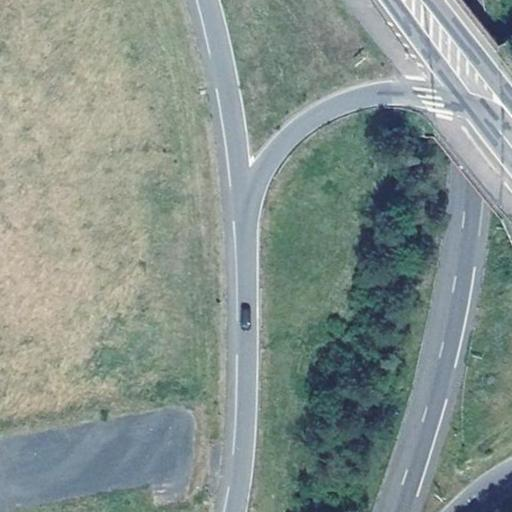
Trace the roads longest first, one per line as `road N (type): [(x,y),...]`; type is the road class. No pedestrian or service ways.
road 1 (motorway): [(395,511),(446,338),(469,182),(453,0)]
road 2 (motorway): [(493,107),(409,91),(320,113),(262,171),(245,215)]
road 3 (motorway): [(245,215),(247,386),(235,511)]
road 4 (motorway): [(207,0),(245,215)]
road 5 (secondary): [(493,107),(415,0)]
